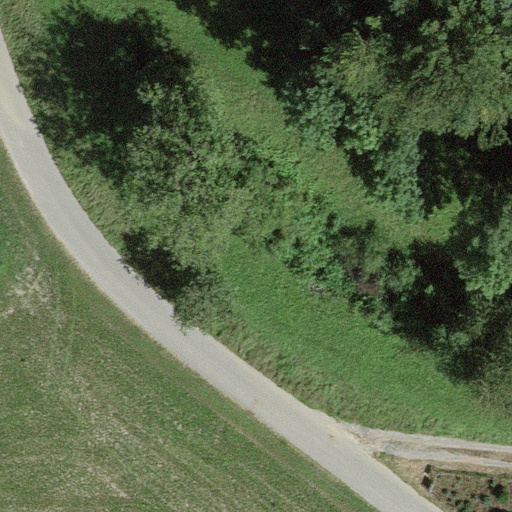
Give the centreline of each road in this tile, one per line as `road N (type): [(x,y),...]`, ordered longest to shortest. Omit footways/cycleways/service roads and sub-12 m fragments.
road 1 (track): [(0,108),(83,243),(208,363),(404,511)]
road 2 (track): [(347,465),(407,445),(511,456)]
